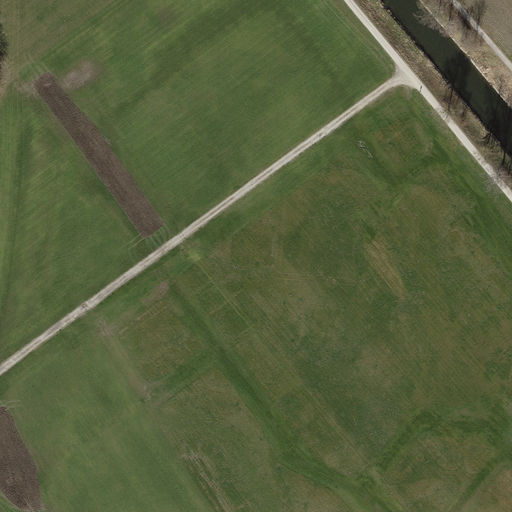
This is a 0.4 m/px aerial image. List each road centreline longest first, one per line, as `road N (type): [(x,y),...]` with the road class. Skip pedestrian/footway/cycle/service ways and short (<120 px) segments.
road 1 (track): [(0,369),(408,71)]
road 2 (track): [(511,194),(348,0)]
